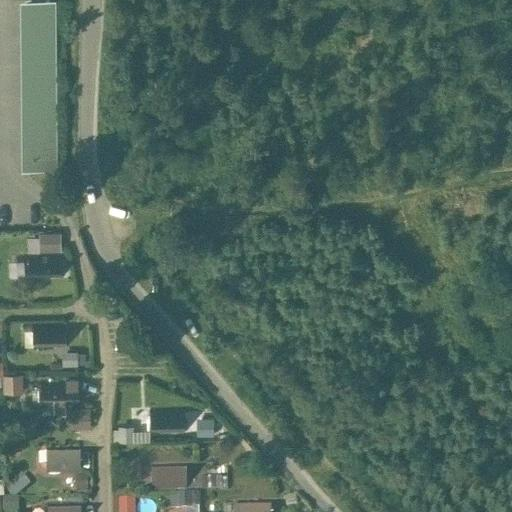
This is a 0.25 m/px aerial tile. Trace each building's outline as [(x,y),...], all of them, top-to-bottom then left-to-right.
[(55,0),(20,0),(22,167),(57,167),(55,0)] [(61,256),(28,256),(28,278),(60,279),(61,256)] [(66,326),(33,326),(33,349),(66,349),(66,326)] [(63,351),(64,363),(87,363),(87,350),(63,351)] [(89,408),(65,408),(64,426),(89,427),(89,408)] [(184,411),(150,410),(150,433),(184,433),(184,411)] [(196,432),(212,436),(217,419),(200,415),(196,432)] [(80,451),(47,451),(47,473),(80,473),(80,451)] [(186,467),(151,467),(151,489),(186,489),(186,467)] [(197,490),(223,491),(223,477),(197,476),(197,490)] [(136,511),(136,501),(118,501),(117,511),(136,511)] [(270,511),(271,501),(238,502),(237,511),(270,511)]
